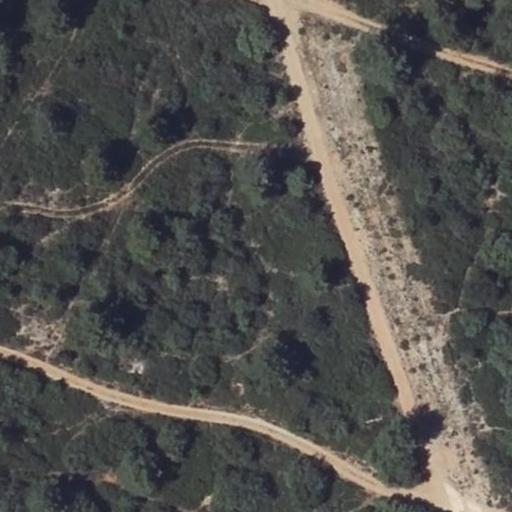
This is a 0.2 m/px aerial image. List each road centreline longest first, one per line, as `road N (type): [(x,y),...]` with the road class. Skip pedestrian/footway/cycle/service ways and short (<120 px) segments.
road 1 (track): [(511,508),(410,487),(247,418),(114,399),(0,351)]
road 2 (track): [(270,0),(338,223),(447,495)]
road 3 (track): [(309,0),(511,76)]
